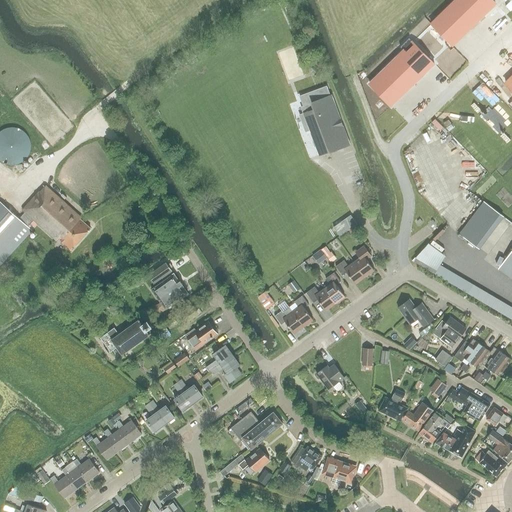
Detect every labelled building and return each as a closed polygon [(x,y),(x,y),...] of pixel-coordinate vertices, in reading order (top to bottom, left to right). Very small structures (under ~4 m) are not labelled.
[(431,23),(452,45),(495,3),(492,0),(455,0),(453,2),(431,23)] [(412,42),(369,84),(390,105),(433,63),(412,42)] [(497,80),(493,85),(503,92),(507,87),(497,80)] [(500,99),(483,82),(473,92),(477,96),(480,93),(493,106),(500,99)] [(316,146),(319,155),(330,151),(330,152),(338,149),(338,150),(343,148),(342,147),(350,145),(332,96),(330,96),(327,87),(300,96),(304,107),(302,107),(304,114),(300,115),(306,131),(310,130),(314,141),(313,142),(315,146),(316,146)] [(0,160),(0,161),(4,163),(9,165),(12,165),(15,165),(18,164),(21,163),(24,161),(26,159),(28,156),(29,154),(31,150),(31,147),(31,144),(30,141),(29,138),(27,135),(25,132),(22,130),(19,129),(16,128),(14,127),(10,128),(7,128),(5,129),(2,130),(0,132),(0,160)] [(0,265),(31,231),(38,224),(56,241),(58,239),(71,250),(91,229),(80,219),(81,218),(46,186),(40,192),(40,191),(23,210),(25,213),(19,219),(0,201),(0,265)] [(504,216),(484,201),(460,233),(480,248),(504,216)] [(340,236),(357,224),(351,215),(334,227),(340,236)] [(429,243),(412,260),(511,319),(511,314),(438,270),(446,256),(429,243)] [(328,258),(331,263),(337,259),(334,255),(331,252),(330,253),(326,246),(321,250),(324,254),(328,258)] [(354,262),(365,277),(374,270),(367,259),(372,256),(364,246),(355,252),(359,258),(354,262)] [(323,262),(328,258),(324,254),(321,250),(312,256),(319,265),(323,262)] [(511,250),(498,269),(511,279),(511,250)] [(356,284),(365,277),(354,262),(348,266),(344,260),(336,266),(342,275),(347,272),(356,284)] [(164,281),(173,274),(171,272),(172,271),(170,269),(173,267),(170,263),(168,265),(166,263),(148,276),(154,284),(162,278),(164,281)] [(175,274),(174,273),(173,274),(164,281),(152,290),(161,303),(158,306),(162,312),(188,293),(187,292),(187,293),(182,285),(183,285),(180,281),(179,282),(174,274),(175,274)] [(325,289),(336,304),(345,297),(336,285),(341,282),(334,273),(326,279),(330,285),(325,289)] [(301,288),(295,280),(289,284),(295,293),(301,288)] [(326,310),(336,304),(325,289),(319,293),(315,287),(306,293),(314,303),(318,300),(326,310)] [(262,304),(267,310),(275,303),(266,291),(258,297),(263,303),(262,304)] [(101,301),(104,307),(116,301),(113,295),(101,301)] [(295,303),(290,307),(304,327),(313,320),(305,308),(309,305),(302,296),(294,302),(295,303)] [(419,312),(410,299),(398,308),(410,324),(417,319),(423,327),(434,319),(425,307),(419,312)] [(189,321),(202,312),(196,305),(183,314),(189,321)] [(304,327),(290,307),(284,312),(283,310),(275,316),(281,325),(286,322),(294,334),(304,327)] [(450,317),(446,324),(442,321),(433,333),(441,339),(452,347),(458,339),(466,329),(450,317)] [(106,345),(111,352),(115,349),(117,347),(122,354),(150,335),(147,330),(151,327),(147,321),(143,324),(139,320),(119,335),(117,333),(118,333),(114,328),(101,338),(106,345)] [(204,343),(217,333),(209,322),(196,331),(194,329),(186,335),(191,343),(199,337),(204,343)] [(434,325),(433,323),(420,333),(423,337),(434,325)] [(417,342),(412,336),(404,344),(409,349),(417,342)] [(467,360),(470,362),(476,354),(482,346),(473,339),(470,343),(466,341),(455,356),(462,362),(465,359),(467,360)] [(214,375),(224,368),(223,367),(235,359),(226,345),(214,354),(218,360),(208,367),(214,375)] [(479,369),(482,364),(491,352),(482,346),(476,354),(470,362),(479,369)] [(482,364),(491,370),(503,354),(494,347),(491,352),(482,364)] [(372,365),(373,349),(363,349),(362,365),(364,365),(372,365)] [(454,357),(443,349),(436,359),(446,367),(454,357)] [(388,365),(389,351),(382,351),(381,364),(388,365)] [(190,359),(185,353),(174,361),(178,367),(190,359)] [(511,360),(503,354),(491,370),(500,377),(511,360)] [(223,367),(224,368),(227,373),(225,375),(230,383),(241,374),(236,368),(240,365),(235,359),(223,367)] [(177,367),(173,362),(164,368),(168,374),(177,367)] [(339,381),(344,378),(334,364),(329,368),(327,366),(317,374),(329,389),(339,381)] [(483,375),(479,372),(474,378),(481,383),(484,378),(483,378),(482,377),(483,375)] [(177,382),(193,404),(203,397),(194,385),(189,389),(182,379),(177,382)] [(212,387),(209,381),(203,385),(206,391),(212,387)] [(183,411),(193,404),(177,382),(174,385),(181,394),(175,399),(183,411)] [(439,396),(447,386),(442,382),(434,392),(439,396)] [(480,421),(490,405),(471,393),(462,388),(459,393),(453,390),(449,397),(462,405),(463,404),(467,406),(463,412),(480,421),(479,421),(480,421)] [(401,421),(402,419),(408,408),(400,404),(405,394),(396,389),(391,400),(385,397),(379,411),(401,421)] [(149,403),(165,425),(175,418),(166,406),(161,410),(153,400),(149,403)] [(361,413),(367,409),(361,401),(355,405),(361,413)] [(155,432),(165,425),(149,403),(145,406),(153,415),(146,420),(155,432)] [(411,407),(402,419),(418,431),(433,411),(429,408),(423,403),(415,413),(412,411),(414,409),(411,407)] [(502,422),(506,417),(503,415),(503,414),(494,407),(486,419),(495,425),(499,420),(502,422)] [(250,451),(283,424),(273,412),(260,423),(251,412),(231,428),(250,451)] [(445,427),(448,423),(435,413),(420,432),(433,442),(440,433),(435,429),(440,423),(445,427)] [(454,419),(448,413),(444,418),(451,423),(454,419)] [(120,429),(130,443),(142,434),(132,420),(124,426),(119,421),(116,423),(120,429)] [(458,429),(453,438),(457,440),(450,451),(462,457),(476,432),(466,426),(465,426),(462,431),(458,429)] [(506,431),(500,426),(497,431),(503,435),(506,431)] [(104,432),(109,437),(119,451),(130,443),(120,429),(112,435),(108,429),(104,432)] [(509,462),(511,458),(511,445),(492,430),(488,436),(499,444),(494,450),(509,462)] [(457,440),(453,438),(444,433),(436,443),(450,451),(457,440)] [(94,438),(91,434),(85,438),(88,442),(94,438)] [(119,451),(109,437),(101,443),(96,437),(93,440),(97,446),(107,460),(119,451)] [(93,452),(83,439),(76,444),(86,457),(93,452)] [(311,473),(322,456),(308,446),(306,449),(301,446),(291,461),(303,469),(304,467),(311,473)] [(255,472),(269,460),(261,449),(246,461),(241,455),(220,472),(224,476),(238,464),(243,470),(249,465),(255,472)] [(489,450),(487,452),(485,450),(483,452),(482,451),(476,458),(480,462),(479,462),(496,477),(508,463),(500,457),(499,459),(489,450)] [(356,467),(328,458),(322,475),(332,478),(333,477),(351,483),(356,467)] [(57,462),(60,467),(65,464),(61,459),(57,462)] [(78,467),(88,481),(99,473),(95,466),(92,462),(89,459),(81,465),(77,459),(73,462),(78,467)] [(285,475),(291,466),(285,461),(279,470),(285,475)] [(66,476),(76,490),(88,481),(78,467),(70,473),(66,467),(62,470),(66,476)] [(50,481),(43,470),(37,474),(45,485),(50,481)] [(315,477),(311,474),(307,480),(311,483),(315,477)] [(261,475),(257,480),(265,486),(269,480),(261,475)] [(76,490),(66,476),(59,482),(54,476),(51,478),(55,484),(65,498),(76,490)] [(177,495),(171,487),(167,490),(158,496),(166,506),(162,509),(164,511),(182,511),(172,499),(177,495)] [(38,493),(23,488),(20,497),(34,502),(38,493)] [(141,507),(133,497),(124,503),(129,511),(138,511),(140,510),(141,507)]
